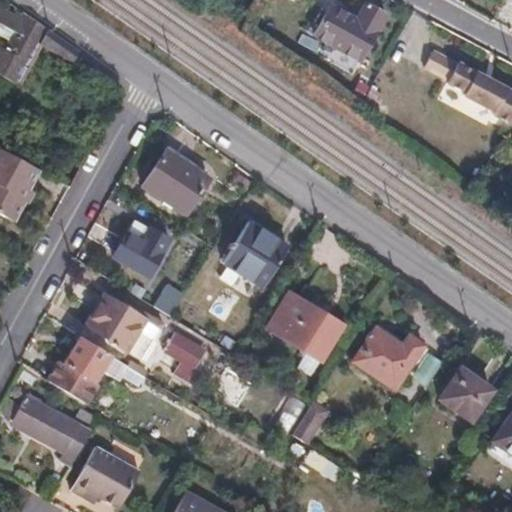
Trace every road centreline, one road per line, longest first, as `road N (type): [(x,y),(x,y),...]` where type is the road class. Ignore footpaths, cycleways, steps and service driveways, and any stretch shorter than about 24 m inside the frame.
road 1 (residential): [(511,329),(151,77)]
road 2 (residential): [(0,359),(151,77)]
road 3 (residential): [(151,77),(39,0)]
